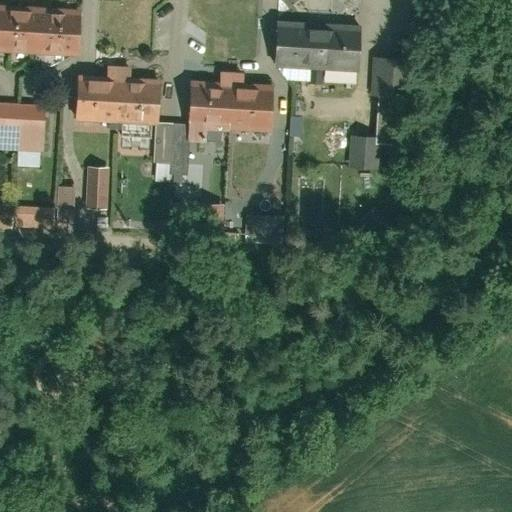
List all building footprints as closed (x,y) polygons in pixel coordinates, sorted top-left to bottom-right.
[(0,5),(0,48),(78,52),(80,9),(0,5)] [(279,24),(278,72),(362,75),(364,27),(279,24)] [(412,60),(372,58),(370,101),(411,102),(412,60)] [(161,127),(163,82),(81,79),(79,128),(158,131),(156,187),(173,188),(174,169),(190,170),(191,145),(220,147),(221,131),(273,133),(275,91),(191,88),(190,128),(161,127)] [(18,167),(44,168),(46,107),(0,105),(0,149),(19,150),(18,167)] [(87,193),(87,154),(67,154),(67,193),(87,193)] [(36,199),(54,200),(56,175),(38,173),(36,199)] [(97,226),(95,241),(125,245),(127,231),(97,226)]
